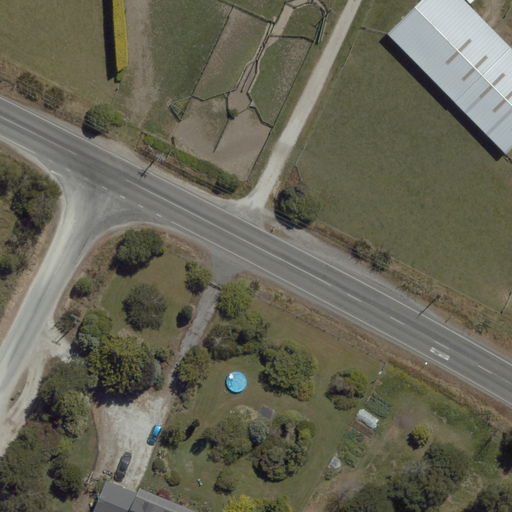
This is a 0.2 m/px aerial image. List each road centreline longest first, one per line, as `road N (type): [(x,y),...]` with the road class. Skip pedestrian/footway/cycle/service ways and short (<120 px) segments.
road 1 (secondary): [(110,171),(511,382)]
road 2 (unclassified): [(0,386),(110,171)]
road 3 (secondary): [(0,116),(110,171)]
